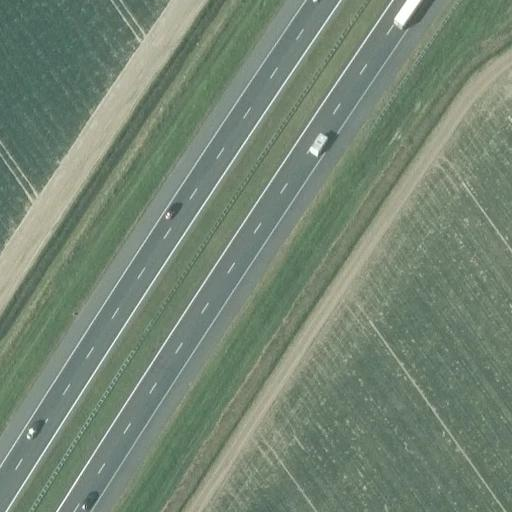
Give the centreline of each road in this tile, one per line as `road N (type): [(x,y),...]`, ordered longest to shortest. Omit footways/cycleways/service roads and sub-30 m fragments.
road 1 (motorway): [(76,511),(412,0)]
road 2 (motorway): [(323,0),(0,492)]
